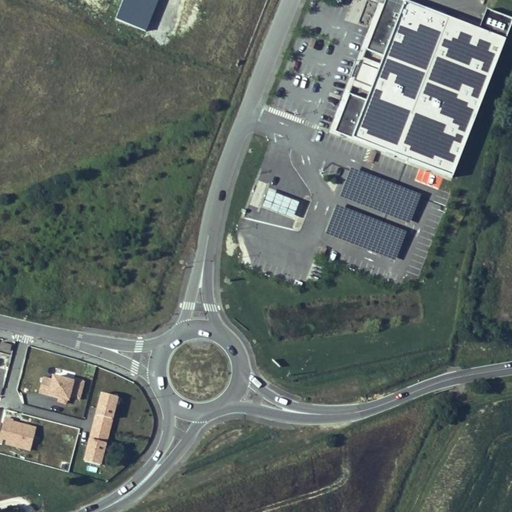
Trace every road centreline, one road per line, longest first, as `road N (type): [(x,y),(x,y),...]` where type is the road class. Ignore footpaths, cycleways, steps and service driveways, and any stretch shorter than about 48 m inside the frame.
road 1 (unclassified): [(206,256),(226,161),(290,0)]
road 2 (secondary): [(312,414),(358,411),(511,367)]
